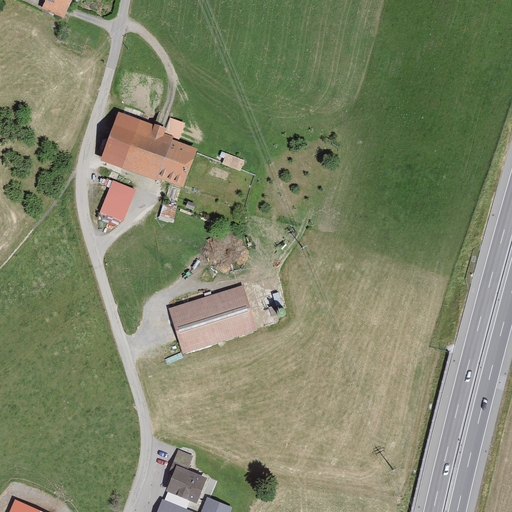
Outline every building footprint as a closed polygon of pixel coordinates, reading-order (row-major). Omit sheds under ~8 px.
[(64,17),(71,0),(45,0),(43,7),(64,17)] [(183,185),(195,151),(160,138),(163,131),(173,134),(177,122),(170,119),(171,117),(159,112),(154,127),(139,122),(136,129),(128,126),(130,121),(123,119),(121,124),(118,123),(111,142),(103,139),(99,152),(106,155),(105,157),(124,164),(122,168),(139,174),(140,170),(183,185)] [(224,164),(234,168),(237,160),(227,156),(224,164)] [(122,220),(134,191),(113,182),(101,211),(122,220)] [(185,351),(254,330),(241,288),(172,309),(185,351)] [(280,310),(279,310),(279,311),(279,312),(278,312),(278,313),(278,314),(278,315),(279,315),(279,316),(279,317),(280,317),(281,317),(281,318),(282,318),(283,318),(284,318),(284,317),(285,317),(286,317),(286,316),(287,315),(287,314),(287,313),(287,312),(286,312),(286,311),(286,310),(285,310),(284,310),(284,309),(283,309),(282,309),(281,309),(281,310),(280,310)] [(270,313),(269,313),(268,313),(267,314),(266,315),(266,316),(265,317),(265,318),(265,319),(265,320),(265,321),(266,321),(266,322),(266,323),(267,323),(267,324),(268,324),(268,325),(269,325),(270,325),(271,325),(272,325),(273,325),(274,325),(275,325),(275,324),(276,324),(277,323),(277,322),(278,322),(278,321),(278,320),(278,319),(278,318),(278,317),(278,316),(277,316),(277,315),(277,314),(276,314),(275,313),(274,313),(273,312),(272,312),(271,312),(270,312),(270,313)] [(192,457),(180,451),(170,473),(175,475),(169,489),(196,500),(204,480),(186,472),(192,457)] [(228,511),(230,508),(208,499),(202,511),(191,511),(163,501),(158,511),(228,511)] [(38,511),(17,503),(13,511),(38,511)]
